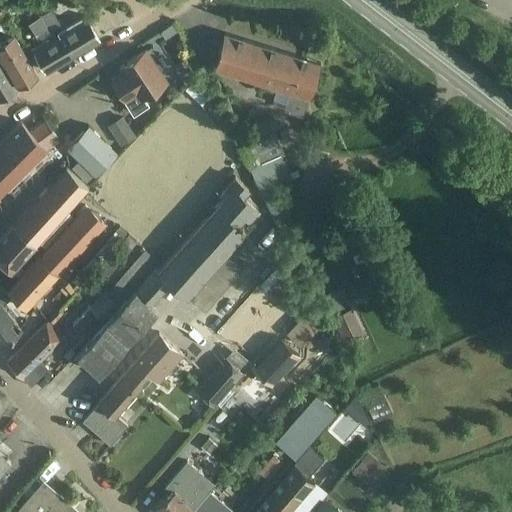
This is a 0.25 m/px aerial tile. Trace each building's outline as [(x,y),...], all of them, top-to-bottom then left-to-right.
[(42,16),(52,32),(62,26),(53,10),(42,16)] [(55,38),(67,58),(99,40),(86,19),(84,15),(56,32),(58,36),(55,38)] [(51,32),(52,32),(42,16),(34,20),(27,24),(39,43),(30,48),(44,72),(67,58),(55,38),(51,32)] [(173,24),(160,32),(165,39),(177,32),(173,24)] [(308,99),(320,63),(223,33),(213,68),(254,81),(253,85),(275,92),(276,89),(287,92),(282,111),(302,117),(308,99)] [(0,57),(17,87),(36,76),(14,38),(0,46),(0,57)] [(148,105),(142,97),(166,82),(145,50),(120,67),(123,72),(111,80),(125,100),(134,114),(148,105)] [(0,97),(15,88),(0,62),(0,97)] [(196,78),(185,89),(201,105),(212,94),(196,78)] [(122,115),(106,125),(119,145),(135,135),(122,115)] [(61,140),(45,118),(44,119),(45,120),(29,132),(19,123),(0,142),(0,193),(45,149),(45,150),(61,140)] [(259,165),(283,155),(267,119),(243,130),(259,165)] [(88,125),(66,147),(78,160),(71,167),(86,182),(93,174),(95,176),(116,154),(88,125)] [(0,238),(0,263),(10,273),(11,272),(17,265),(38,242),(67,210),(87,188),(67,169),(65,167),(0,238)] [(151,269),(134,289),(149,302),(167,282),(186,299),(188,296),(225,254),(264,211),(244,194),(249,188),(233,174),(217,194),(221,197),(156,269),(153,266),(151,269)] [(0,345),(21,328),(3,305),(12,296),(26,309),(58,274),(95,235),(75,215),(74,216),(67,210),(38,242),(45,248),(38,255),(38,254),(23,271),(19,267),(17,265),(11,272),(13,273),(17,277),(6,289),(3,286),(2,287),(0,288),(0,345)] [(113,230),(81,267),(89,275),(122,237),(113,230)] [(364,235),(344,243),(349,254),(368,245),(364,235)] [(121,240),(101,264),(110,272),(130,248),(121,240)] [(369,266),(349,274),(352,281),(372,273),(369,266)] [(134,289),(76,353),(98,373),(155,308),(149,302),(134,289)] [(330,313),(345,306),(337,289),(323,296),(330,313)] [(304,290),(295,299),(303,308),(310,301),(311,300),(312,299),(304,290)] [(89,305),(72,324),(87,338),(88,339),(105,319),(89,305)] [(363,331),(352,306),(332,315),(343,340),(363,331)] [(306,311),(285,332),(300,346),(320,324),(306,311)] [(30,386),(48,368),(41,361),(64,336),(47,319),(6,362),(30,386)] [(133,362),(149,377),(158,382),(183,354),(174,348),(158,333),(133,362)] [(273,384),(300,354),(281,337),(254,367),(273,384)] [(213,407),(244,373),(225,356),(194,390),(213,407)] [(116,415),(149,377),(133,362),(82,420),(109,445),(127,424),(116,415)] [(375,421),(392,413),(378,383),(360,391),(375,421)] [(315,394),(275,440),(296,458),(324,425),(335,412),(315,394)] [(210,454),(217,444),(207,436),(200,446),(210,454)] [(285,511),(314,480),(308,475),(323,457),(308,446),(294,462),(251,511),(285,511)] [(366,452),(350,471),(364,483),(381,463),(366,452)] [(0,473),(10,462),(0,453),(0,473)] [(272,455),(258,472),(267,480),(282,463),(272,455)] [(192,508),(207,491),(213,484),(186,461),(162,488),(165,491),(162,494),(164,496),(154,504),(160,511),(189,511),(193,509),(192,508)] [(77,511),(46,485),(31,502),(26,498),(14,511),(77,511)] [(193,509),(189,511),(196,511),(200,508),(205,511),(207,511),(218,500),(207,491),(192,508),(193,509)] [(338,511),(322,498),(310,511),(338,511)]
